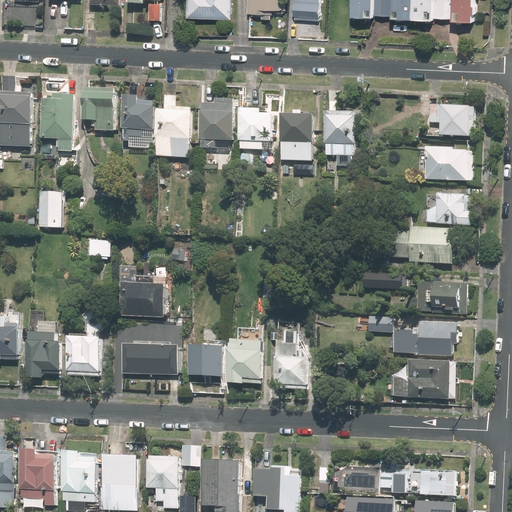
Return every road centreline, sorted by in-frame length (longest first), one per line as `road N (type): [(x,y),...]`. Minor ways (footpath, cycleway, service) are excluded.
road 1 (residential): [(511,74),(0,49)]
road 2 (residential): [(0,409),(505,431)]
road 3 (residential): [(505,431),(511,289)]
